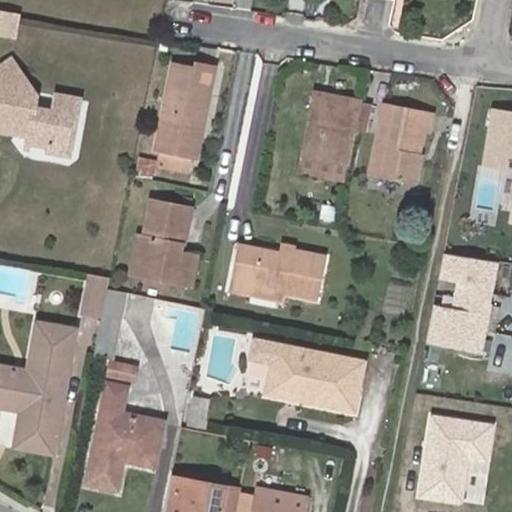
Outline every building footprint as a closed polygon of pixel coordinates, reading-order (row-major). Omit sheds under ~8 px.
[(17,15),(0,11),(0,35),(13,38),(17,15)] [(34,98),(8,61),(0,65),(0,132),(27,137),(26,144),(45,147),(45,152),(66,156),(76,100),(54,96),(51,112),(32,108),(34,98)] [(157,151),(161,152),(159,163),(187,169),(190,158),(194,159),(201,124),(197,123),(203,95),(206,96),(212,67),(195,63),(193,69),(174,64),(157,151)] [(348,166),(361,103),(313,92),(298,172),(341,181),(344,166),(348,166)] [(422,158),(416,157),(422,133),(427,134),(431,117),(382,107),(367,175),(415,186),(422,158)] [(511,114),(492,111),(484,164),(506,168),(507,159),(511,159),(511,212),(511,221),(511,220),(511,114)] [(149,177),(152,161),(136,158),(134,174),(149,177)] [(498,212),(501,177),(481,175),(478,210),(498,212)] [(131,273),(189,284),(195,256),(178,251),(180,242),(184,242),(190,208),(152,200),(144,235),(140,235),(131,273)] [(332,222),(335,207),(322,205),(319,219),(332,222)] [(260,245),(258,253),(237,248),(229,290),(251,295),(253,288),(315,302),(323,258),(260,245)] [(432,311),(424,347),(481,359),(492,308),(487,307),(496,264),(443,255),(437,284),(456,287),(451,315),(432,311)] [(107,290),(110,277),(91,274),(82,317),(101,320),(102,316),(107,290)] [(125,294),(107,290),(102,316),(120,319),(125,294)] [(511,292),(503,292),(498,330),(511,331),(511,292)] [(101,320),(93,357),(110,360),(112,360),(120,319),(102,316),(101,320)] [(50,454),(75,330),(35,322),(26,371),(0,366),(0,407),(18,410),(12,447),(50,454)] [(271,366),(265,398),(357,417),(369,363),(256,339),(251,361),(271,366)] [(495,367),(511,369),(511,352),(497,351),(495,367)] [(112,360),(110,360),(106,377),(131,382),(134,365),(112,360)] [(114,489),(120,458),(150,464),(160,421),(120,413),(125,387),(106,384),(85,483),(114,489)] [(191,397),(185,424),(203,427),(209,400),(191,397)] [(456,501),(471,427),(435,420),(420,494),(456,501)] [(170,511),(219,511),(224,486),(177,477),(170,511)] [(233,511),(238,489),(224,486),(219,511),(233,511)] [(253,492),(249,511),(304,511),(307,497),(254,487),(253,492)]
